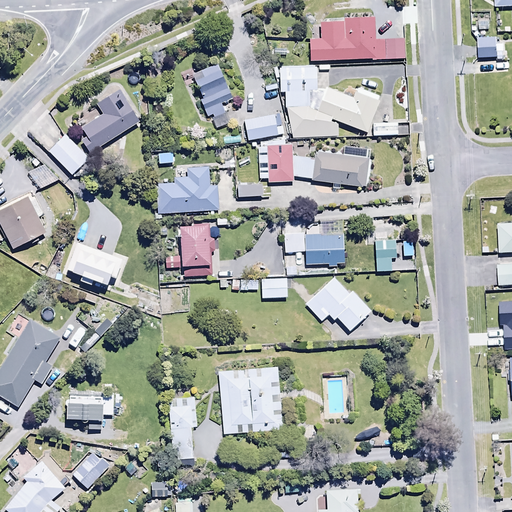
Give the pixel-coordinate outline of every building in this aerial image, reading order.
[(511,0),(492,0),(493,9),(511,7),(511,0)] [(271,15),(260,16),(261,26),(266,25),(266,29),(272,28),(271,15)] [(308,40),(310,62),(371,59),(371,61),(403,59),(402,39),(374,40),(372,17),(342,19),(342,22),(319,23),(319,39),(308,40)] [(495,37),(475,38),(476,60),(495,59),(495,62),(506,61),(506,50),(496,51),(495,37)] [(214,64),(190,76),(201,100),(198,101),(206,117),(210,115),(216,128),(228,122),(219,103),(230,98),(214,64)] [(315,66),(277,67),(278,93),(283,93),(283,109),(308,109),(308,92),(315,91),(315,66)] [(325,88),(315,114),(365,133),(376,103),(375,102),(377,96),(357,88),(355,93),(353,92),(350,98),(325,88)] [(87,154),(88,153),(138,121),(117,89),(93,104),(100,114),(78,128),(84,137),(80,140),(79,141),(87,154)] [(241,120),(246,142),(284,134),(282,124),(275,126),(272,114),(241,120)] [(62,134),(52,144),(45,151),(70,176),(87,159),(62,134)] [(256,142),(257,161),(258,180),(266,180),(266,184),(292,183),(291,177),(310,180),(310,181),(331,184),(330,189),(339,190),(339,185),(363,188),(367,160),(315,152),(314,160),(290,156),(290,146),(283,146),(283,141),(256,142)] [(38,190),(57,180),(43,166),(25,173),(38,190)] [(208,166),(185,168),(186,177),(172,178),(173,183),(154,184),(157,215),(218,210),(216,185),(209,186),(208,166)] [(235,185),(235,198),(260,197),(260,184),(235,185)] [(42,233),(35,217),(41,214),(33,197),(26,200),(24,196),(0,207),(0,229),(9,249),(28,240),(29,244),(37,240),(35,237),(42,233)] [(206,224),(176,227),(180,267),(182,267),(183,278),(211,274),(208,254),(213,253),(212,240),(208,240),(206,224)] [(511,224),(495,225),(496,254),(511,252),(511,224)] [(282,234),(284,253),(303,252),(304,266),(327,264),(327,268),(336,267),(336,263),(343,262),(341,234),(302,236),(302,233),(282,234)] [(374,241),(375,271),(390,270),(389,260),(394,259),(393,240),(374,241)] [(88,286),(90,279),(104,284),(106,276),(112,278),(119,260),(77,245),(67,271),(78,275),(76,282),(88,286)] [(162,258),(163,269),(178,267),(177,257),(162,258)] [(496,286),(511,285),(511,265),(495,266),(496,286)] [(320,322),(322,320),(327,315),(332,320),(334,318),(347,331),(369,311),(350,291),(347,293),(332,277),(303,304),(320,322)] [(259,279),(260,298),(285,298),(284,279),(259,279)] [(59,334),(28,317),(0,366),(0,397),(17,407),(32,380),(40,384),(50,365),(44,361),(59,334)] [(279,430),(273,366),(215,371),(221,435),(279,430)] [(68,399),(64,399),(64,417),(79,417),(79,421),(85,421),(85,417),(101,417),(101,414),(112,414),(112,393),(68,393),(68,399)] [(191,460),(188,427),(195,427),(192,397),(164,399),(170,462),(191,460)] [(92,451),(71,475),(86,489),(107,465),(92,451)] [(21,476),(26,482),(4,509),(7,511),(54,511),(59,507),(50,500),(64,488),(62,486),(67,481),(59,473),(60,472),(54,465),(48,470),(40,460),(21,476)] [(150,482),(151,497),(166,496),(165,482),(150,482)] [(69,483),(59,494),(66,500),(76,489),(69,483)] [(353,511),(353,510),(355,510),(355,489),(323,490),(323,510),(315,510),(315,511),(353,511)] [(174,503),(174,511),(189,511),(188,502),(174,503)]
